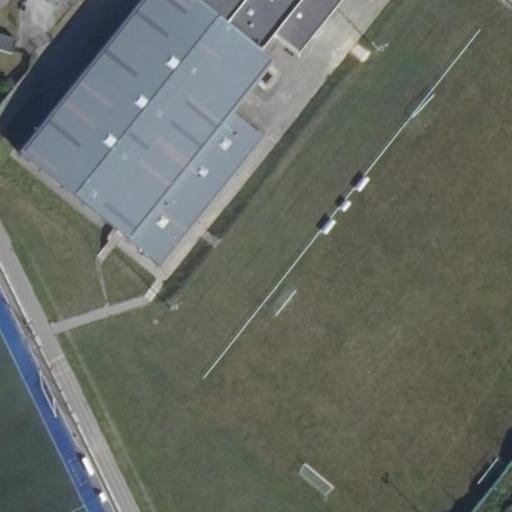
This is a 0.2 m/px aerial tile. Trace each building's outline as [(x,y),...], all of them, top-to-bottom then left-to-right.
[(301,57),(321,31),(319,26),(324,18),(331,19),(344,0),(149,0),(26,156),(165,266),(194,230),(191,226),(195,220),(201,221),(231,184),(227,181),(234,172),(238,175),(267,138),(233,112),(273,61),(262,53),(275,36),(301,57)] [(319,26),(321,31),(331,19),(324,18),(319,26)] [(12,59),(7,73),(29,80),(33,65),(12,59)] [(231,184),(238,175),(234,172),(227,181),(231,184)] [(191,226),(194,230),(201,221),(195,220),(191,226)]
